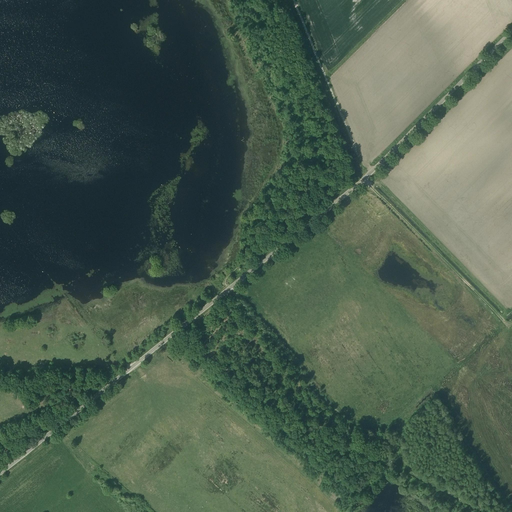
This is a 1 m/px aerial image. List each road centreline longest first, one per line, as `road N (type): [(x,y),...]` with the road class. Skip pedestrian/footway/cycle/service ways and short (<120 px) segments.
road 1 (unclassified): [(0,473),(364,179),(511,30)]
road 2 (track): [(364,179),(511,323)]
